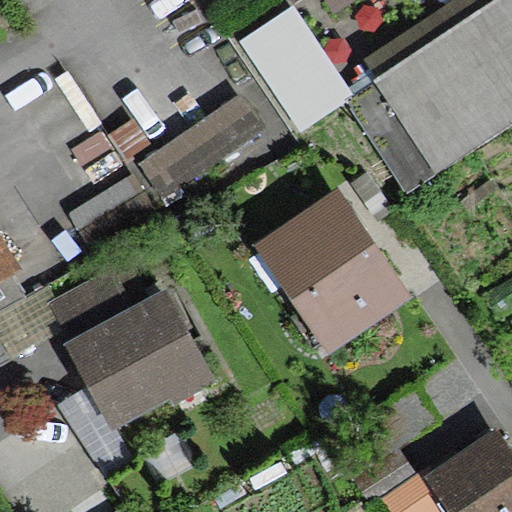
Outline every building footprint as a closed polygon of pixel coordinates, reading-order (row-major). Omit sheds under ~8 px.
[(511,0),(459,0),(365,63),(375,79),(342,101),(407,197),(511,127),(511,0)] [(302,127),(342,101),(285,16),(272,24),(245,42),(302,127)] [(161,199),(267,125),(243,92),(138,167),(161,199)] [(88,248),(147,212),(127,178),(68,214),(88,248)] [(322,365),(411,302),(333,192),(244,254),(322,365)] [(0,315),(28,300),(14,275),(23,269),(0,234),(0,315)] [(148,300),(131,268),(115,277),(112,269),(50,303),(71,342),(61,347),(108,435),(168,403),(171,410),(213,387),(162,292),(148,300)] [(445,511),(511,511),(511,458),(493,432),(423,480),(445,511)] [(370,508),(417,474),(399,450),(353,483),(370,508)]
